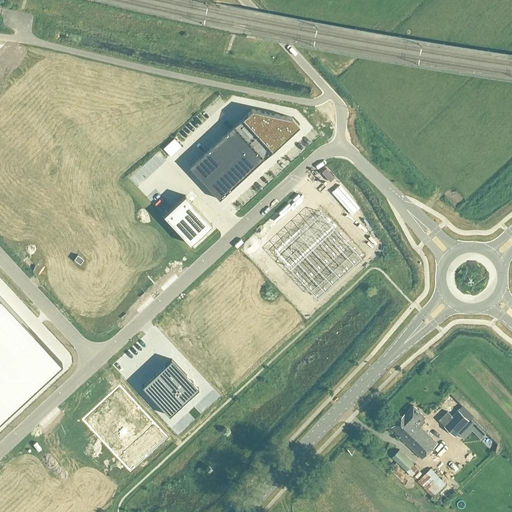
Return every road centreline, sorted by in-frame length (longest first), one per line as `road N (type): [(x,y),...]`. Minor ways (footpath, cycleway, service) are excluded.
road 1 (unclassified): [(344,145),(320,154),(97,361)]
road 2 (secondary): [(244,511),(417,329)]
road 3 (unclassified): [(344,145),(341,107),(244,0)]
road 4 (unknown): [(238,230),(188,181),(174,155),(237,107)]
road 5 (unclassified): [(0,256),(97,361)]
road 6 (unclassified): [(97,361),(0,451)]
